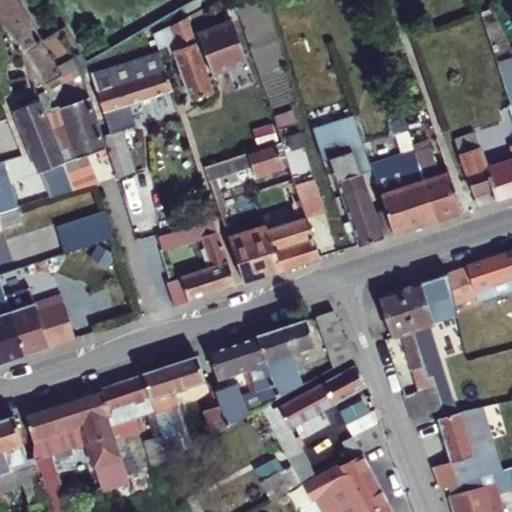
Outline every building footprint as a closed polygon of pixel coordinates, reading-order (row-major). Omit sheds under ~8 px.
[(225,0),(213,0),(222,22),(199,31),(215,71),(248,59),(225,0)] [(263,0),(258,0),(238,6),(268,108),(293,101),(263,0)] [(216,88),(187,10),(175,16),(184,41),(177,43),(197,95),(216,88)] [(173,91),(162,57),(122,71),(125,82),(110,87),(118,110),(173,91)] [(265,102),(252,69),(239,75),(251,107),(265,102)] [(56,165),(77,159),(81,157),(66,109),(61,93),(36,100),(56,165)] [(103,98),(66,109),(81,157),(99,152),(118,147),(103,98)] [(142,123),(120,130),(136,177),(158,169),(142,123)] [(279,140),(289,167),(306,211),(325,204),(296,127),(277,134),(279,140)] [(511,146),(511,155),(488,164),(482,166),(489,189),(493,200),(511,193),(511,134),(508,136),(511,146)] [(279,140),(256,149),(266,176),(289,167),(279,140)] [(329,152),(337,176),(346,174),(341,160),(358,154),(354,143),(329,152)] [(489,189),(482,166),(475,145),(455,152),(470,196),(489,189)] [(81,157),(77,159),(81,174),(86,191),(109,185),(99,152),(81,157)] [(205,166),(209,180),(246,168),(241,154),(205,166)] [(386,234),(377,209),(358,154),(341,160),(346,174),(337,176),(360,243),(386,234)] [(462,211),(446,170),(427,176),(421,156),(410,159),(431,220),(462,211)] [(409,183),(379,192),(384,207),(393,232),(431,220),(410,159),(402,162),(409,183)] [(86,191),(81,174),(61,180),(66,196),(86,191)] [(0,177),(0,214),(23,209),(18,192),(6,195),(1,177),(0,177)] [(323,255),(306,211),(247,234),(231,190),(216,196),(246,280),(323,255)] [(393,232),(384,207),(377,209),(386,234),(393,232)] [(87,251),(126,239),(117,209),(78,221),(87,251)] [(193,230),(174,236),(178,246),(196,240),(193,230)] [(239,283),(224,239),(205,246),(213,270),(187,277),(194,297),(239,283)] [(482,298),(511,287),(511,250),(453,271),(463,301),(481,295),(482,298)] [(435,313),(420,271),(390,282),(403,324),(435,313)] [(28,307),(18,272),(9,274),(31,350),(74,336),(61,297),(28,307)] [(31,350),(9,274),(0,277),(0,338),(5,358),(31,350)] [(390,282),(372,287),(386,330),(392,327),(404,363),(393,367),(411,418),(423,414),(420,406),(436,401),(428,374),(419,373),(403,324),(390,282)] [(70,295),(61,297),(74,336),(82,334),(70,295)] [(305,361),(313,376),(355,354),(334,306),(318,312),(330,348),(305,361)] [(306,316),(258,331),(279,394),(287,390),(284,378),(299,374),(291,348),(314,341),(306,316)] [(257,360),(270,399),(279,394),(258,331),(209,347),(217,373),(257,360)] [(203,377),(194,352),(143,369),(155,407),(169,451),(184,443),(172,406),(180,403),(174,387),(203,377)] [(366,381),(357,360),(272,408),(270,404),(263,408),(286,449),(253,468),(268,495),(315,468),(290,424),(366,381)] [(155,407),(143,369),(102,382),(111,410),(105,412),(113,436),(140,427),(135,413),(155,407)] [(239,387),(236,377),(213,384),(217,397),(225,422),(238,415),(230,390),(239,387)] [(111,410),(102,382),(89,386),(22,408),(32,437),(78,421),(102,491),(126,476),(113,436),(105,412),(111,410)] [(225,422),(217,397),(203,406),(211,430),(225,422)] [(461,400),(429,412),(444,455),(426,462),(435,485),(440,483),(482,468),(493,464),(474,397),(470,397),(461,400)] [(351,457),(364,449),(389,435),(375,404),(347,420),(353,430),(340,438),(351,457)] [(0,484),(23,478),(30,502),(49,495),(31,448),(22,450),(10,412),(0,415),(0,484)] [(398,511),(364,449),(351,457),(309,479),(317,496),(353,477),(370,508),(377,505),(380,511),(398,511)] [(511,458),(493,464),(482,468),(485,488),(511,480),(511,458)] [(440,483),(447,511),(484,511),(478,489),(485,488),(482,468),(440,483)]
